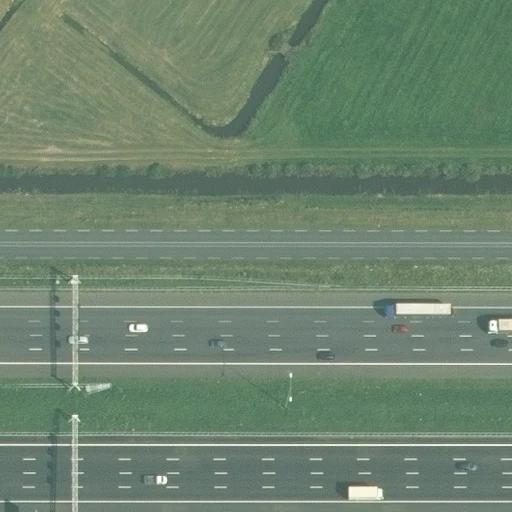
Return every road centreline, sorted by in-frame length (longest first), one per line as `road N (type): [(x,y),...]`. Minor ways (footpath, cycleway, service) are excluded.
road 1 (secondary): [(0,246),(511,247)]
road 2 (motorway): [(0,474),(511,474)]
road 3 (motorway): [(511,334),(0,334)]
